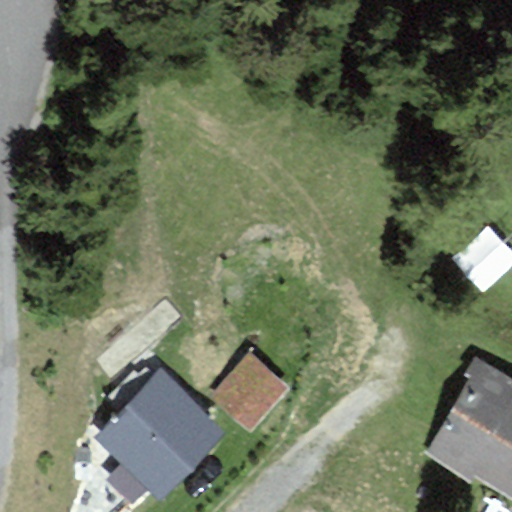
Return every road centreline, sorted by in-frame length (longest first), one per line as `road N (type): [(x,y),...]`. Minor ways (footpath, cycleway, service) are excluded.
road 1 (unclassified): [(7,511),(23,423),(12,206),(43,34),(28,0)]
road 2 (track): [(351,424),(259,511)]
